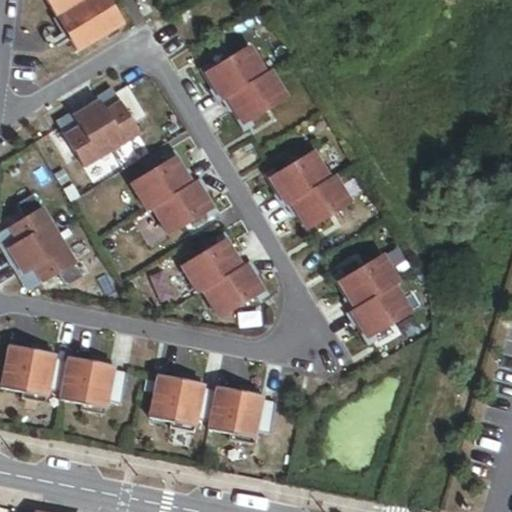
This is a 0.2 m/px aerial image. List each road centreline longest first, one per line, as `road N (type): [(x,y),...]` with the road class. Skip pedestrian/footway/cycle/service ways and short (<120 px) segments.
road 1 (residential): [(0,305),(254,350),(276,349),(295,335),(302,316),(298,295),(161,62),(121,52),(27,110),(0,110)]
road 2 (primary): [(142,502),(0,475)]
